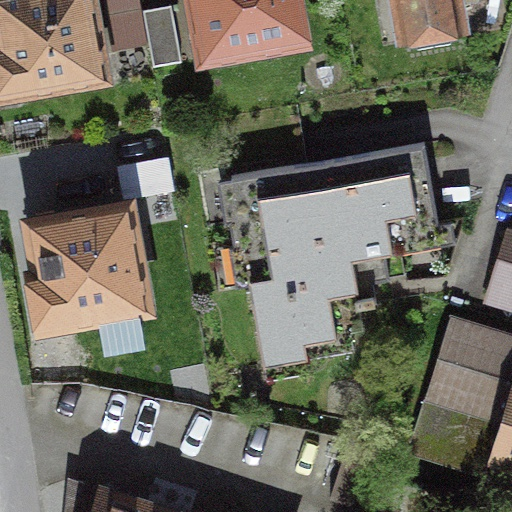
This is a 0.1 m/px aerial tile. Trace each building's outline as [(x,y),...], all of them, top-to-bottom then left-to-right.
[(0,0),(0,43),(9,92),(103,75),(89,0),(0,0)] [(136,0),(105,0),(113,45),(144,39),(136,0)] [(191,0),(202,57),(297,39),(289,0),(191,0)] [(389,0),(396,30),(461,17),(457,0),(389,0)] [(171,4),(143,9),(153,64),(181,59),(171,4)] [(167,140),(125,147),(132,184),(174,176),(167,140)] [(426,156),(220,190),(253,384),(369,365),(358,302),(400,295),(395,263),(442,255),(426,156)] [(138,210),(26,230),(36,285),(45,339),(158,319),(138,210)] [(511,303),(511,235),(507,234),(488,297),(511,303)] [(511,333),(453,315),(412,447),(491,472),(496,455),(511,459),(511,333)] [(166,511),(71,480),(66,511),(166,511)]
